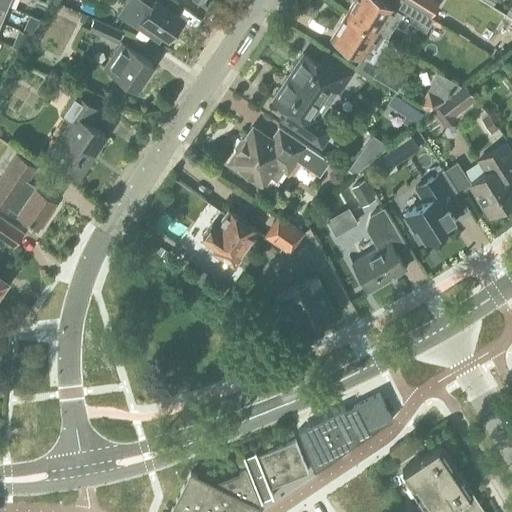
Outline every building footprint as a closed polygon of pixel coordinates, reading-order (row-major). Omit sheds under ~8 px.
[(145,0),(126,0),(119,11),(159,39),(163,34),(169,38),(170,36),(174,38),(180,29),(177,27),(184,16),(160,0),(155,0),(152,5),(145,0)] [(385,0),(355,0),(349,11),(389,36),(397,22),(406,28),(410,21),(427,31),(435,18),(405,0),(395,0),(393,5),(385,0)] [(408,0),(431,14),(439,1),(436,0),(408,0)] [(444,0),(434,17),(487,51),(505,23),(469,0),(444,0)] [(349,11),(333,35),(373,60),(380,50),(389,36),(349,11)] [(123,30),(94,17),(88,29),(117,42),(123,30)] [(154,61),(134,48),(120,39),(104,64),(137,86),(154,61)] [(305,50),(289,73),(322,95),(332,102),(340,90),(353,70),(325,51),(319,60),(305,50)] [(405,76),(382,62),(374,75),(397,89),(405,76)] [(438,71),(418,103),(431,110),(460,86),(438,71)] [(289,73),(273,97),(287,106),(281,116),(322,144),(329,133),(335,124),(323,116),(322,116),(332,102),(322,95),(289,73)] [(432,111),(444,127),(457,117),(455,115),(476,98),(465,85),(432,111)] [(51,152),(78,171),(105,132),(89,120),(98,108),(75,92),(62,111),(74,119),(51,152)] [(412,126),(431,110),(418,103),(415,101),(403,120),(412,126)] [(237,151),(230,162),(263,184),(270,174),(278,179),(283,171),(289,175),(300,159),(318,171),(327,157),(309,145),(279,125),(270,138),(254,127),(247,137),(241,138),(236,145),(237,151)] [(413,134),(389,149),(397,161),(420,146),(413,134)] [(491,210),(511,197),(511,178),(510,175),(511,174),(511,148),(507,141),(478,159),(487,173),(474,181),(491,210)] [(16,213),(18,210),(38,224),(38,223),(43,227),(57,207),(52,204),(55,198),(35,185),(29,181),(39,167),(18,152),(0,178),(0,205),(9,211),(10,209),(16,213)] [(425,201),(406,212),(414,225),(410,227),(420,242),(434,233),(437,237),(449,229),(447,225),(454,221),(453,219),(456,216),(449,205),(463,196),(445,169),(417,187),(425,201)] [(319,199),(328,208),(348,187),(339,178),(319,199)] [(352,186),(363,204),(375,197),(364,179),(352,186)] [(377,247),(355,260),(371,287),(407,266),(398,250),(407,245),(393,221),(385,206),(370,215),(366,228),(377,247)] [(241,252),(258,227),(229,208),(219,222),(214,219),(203,236),(218,247),(215,250),(236,264),(243,254),(241,252)] [(0,236),(13,246),(24,231),(0,213),(0,236)] [(304,231),(278,213),(263,235),(290,252),(304,231)] [(317,273),(277,293),(293,326),(313,316),(314,319),(334,309),(317,273)] [(326,417),(301,430),(315,471),(358,442),(357,440),(372,433),(371,430),(385,423),(391,419),(393,419),(379,393),(371,397),(349,409),(347,406),(326,417)] [(415,449),(408,438),(389,450),(397,462),(415,449)] [(256,452),(244,457),(262,503),(273,498),(269,486),(308,472),(296,440),(257,455),(256,452)] [(486,511),(440,443),(402,469),(412,484),(423,477),(435,494),(424,502),(430,511),(486,511)] [(190,472),(170,509),(176,511),(249,511),(260,508),(245,471),(212,483),(190,472)]
